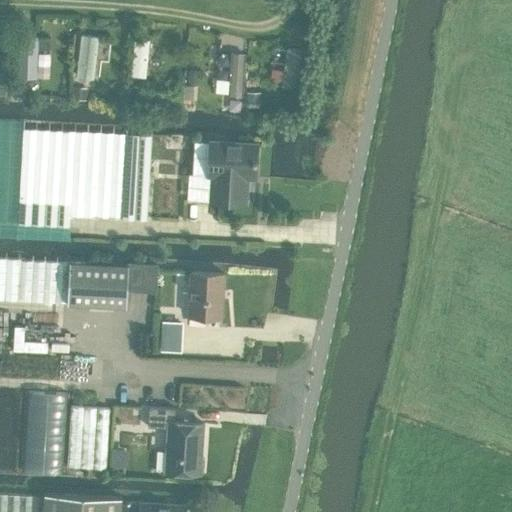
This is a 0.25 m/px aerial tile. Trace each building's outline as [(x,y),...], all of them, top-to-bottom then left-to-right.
[(287,49),(282,88),(297,90),(302,50),(287,49)] [(231,53),(228,97),(242,98),(245,54),(231,53)] [(13,84),(11,98),(19,99),(21,85),(13,84)] [(71,85),(70,97),(87,99),(88,87),(71,85)] [(184,85),(183,101),(192,102),(193,86),(184,85)] [(248,92),(247,103),(258,104),(259,93),(248,92)] [(147,217),(151,134),(23,127),(18,223),(70,226),(70,214),(147,217)] [(212,173),(211,200),(245,202),(246,175),(255,176),(257,143),(210,140),(208,173),(212,173)] [(0,298),(126,306),(127,287),(156,288),(158,263),(129,261),(129,263),(70,260),(69,261),(21,259),(21,258),(0,256),(0,298)] [(222,316),(225,272),(190,270),(188,314),(222,316)] [(162,319),(161,334),(181,335),(182,320),(162,319)] [(149,405),(148,426),(168,427),(166,470),(200,472),(200,468),(204,465),(204,458),(201,454),(203,422),(175,420),(176,407),(170,407),(149,405)] [(70,406),(66,467),(105,468),(109,408),(70,406)] [(45,492),(45,495),(0,492),(0,511),(119,511),(121,496),(45,492)] [(184,511),(185,504),(141,501),(140,511),(184,511)]
